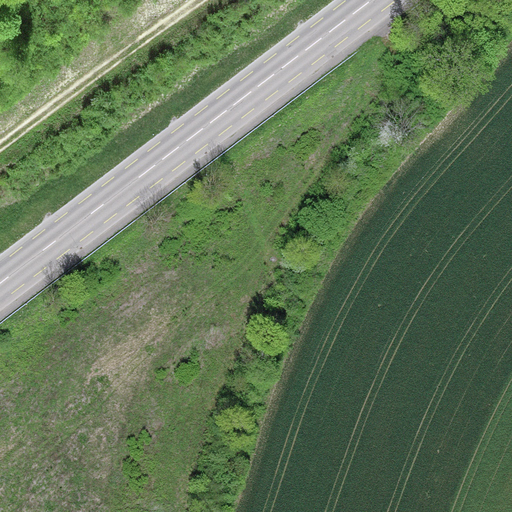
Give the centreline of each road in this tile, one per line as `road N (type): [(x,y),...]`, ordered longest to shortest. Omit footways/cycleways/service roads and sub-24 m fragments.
road 1 (primary): [(0,283),(370,0)]
road 2 (track): [(0,144),(198,0)]
